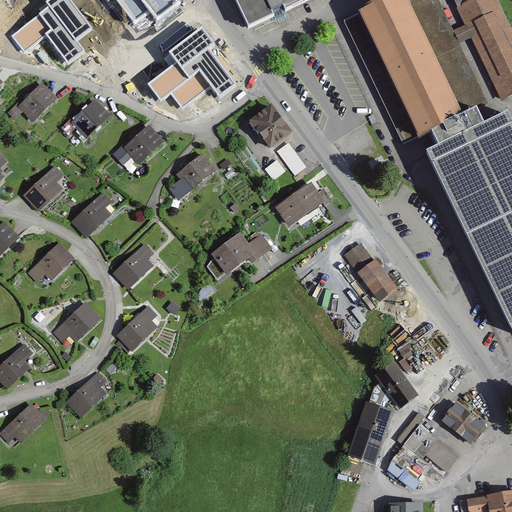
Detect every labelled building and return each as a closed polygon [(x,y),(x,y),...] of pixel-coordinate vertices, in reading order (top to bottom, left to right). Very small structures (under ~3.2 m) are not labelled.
[(50,7),(11,36),(24,53),(46,36),(68,64),(86,51),(79,41),(95,29),(72,0),(47,0),(45,2),(50,7)] [(107,0),(108,0),(115,0),(135,27),(151,14),(158,21),(169,13),(181,3),(178,0),(107,0)] [(274,15),(267,0),(235,0),(249,27),(274,15)] [(269,0),(273,8),(284,3),(286,8),(302,0),(269,0)] [(373,0),(345,21),(403,145),(433,130),(438,144),(484,121),(477,106),(463,114),(417,31),(401,0),(373,0)] [(401,0),(417,31),(447,16),(438,0),(401,0)] [(453,0),(466,26),(463,30),(453,31),(460,44),(467,41),(472,38),(502,100),(511,95),(511,28),(498,0),(453,0)] [(447,16),(417,31),(463,114),(477,106),(487,101),(460,44),(453,31),(447,16)] [(215,44),(202,27),(169,53),(176,62),(147,83),(162,102),(171,95),(182,110),(211,88),(218,98),(237,84),(210,49),(215,44)] [(146,42),(117,54),(124,71),(153,58),(146,42)] [(56,100),(42,85),(22,104),(19,101),(8,113),(14,119),(23,111),(34,122),(56,100)] [(113,116),(96,99),(76,119),(72,116),(61,128),(70,137),(79,128),(90,139),(113,116)] [(293,133),(272,104),(250,121),(271,149),(293,133)] [(511,211),(511,118),(508,110),(484,121),(438,144),(427,149),(466,234),(511,211)] [(164,143),(149,126),(126,146),(124,144),(112,155),(123,167),(134,157),(140,164),(164,143)] [(291,146),(279,155),(296,179),(308,170),(291,146)] [(12,163),(0,152),(0,151),(0,186),(8,178),(2,172),(12,163)] [(217,171),(202,152),(175,174),(180,180),(168,190),(178,202),(217,171)] [(282,172),(274,162),(263,171),(271,181),(282,172)] [(63,177),(53,165),(22,194),(39,212),(62,191),(56,184),(63,177)] [(312,183),(275,209),(289,229),(326,203),(312,183)] [(116,203),(107,193),(76,223),(92,240),(115,217),(108,210),(116,203)] [(511,211),(466,234),(511,327),(511,211)] [(0,255),(20,238),(4,220),(0,223),(0,255)] [(249,244),(241,233),(212,255),(227,273),(247,258),(252,264),(271,250),(260,235),(249,244)] [(74,259),(59,242),(26,271),(37,284),(45,277),(49,281),(74,259)] [(158,253),(148,242),(114,274),(132,292),(157,268),(150,261),(158,253)] [(379,262),(365,243),(347,256),(383,305),(404,290),(383,261),(379,262)] [(215,291),(209,283),(195,291),(201,300),(215,291)] [(106,319),(90,302),(57,332),(68,344),(76,337),(80,342),(106,319)] [(181,309),(174,302),(168,308),(176,315),(181,309)] [(160,314),(150,305),(120,334),(138,352),(163,328),(155,319),(160,314)] [(38,354),(27,343),(0,368),(0,378),(12,392),(36,369),(29,363),(38,354)] [(397,364),(377,376),(398,410),(418,397),(397,364)] [(111,382),(100,372),(71,402),(88,418),(112,394),(106,388),(111,382)] [(53,421),(36,403),(1,435),(11,446),(19,438),(26,446),(53,421)] [(394,412),(367,403),(348,457),(375,466),(394,412)] [(474,412),(462,403),(447,422),(475,444),(491,424),(484,419),(487,415),(478,408),(474,412)] [(466,456),(426,426),(391,472),(417,491),(435,468),(449,478),(466,456)] [(511,511),(511,493),(464,501),(465,511),(511,511)]
